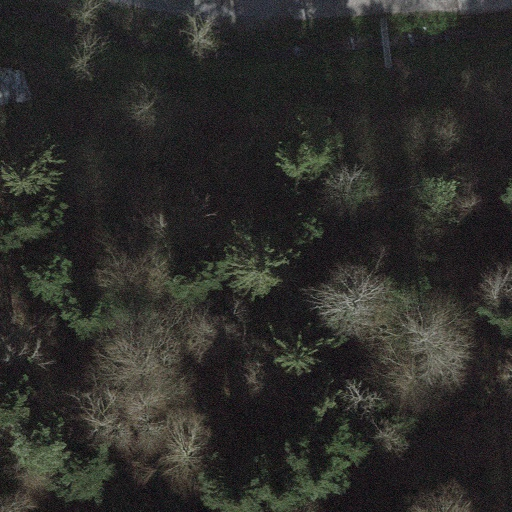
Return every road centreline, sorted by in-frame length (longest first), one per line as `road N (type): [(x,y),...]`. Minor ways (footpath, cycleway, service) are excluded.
road 1 (track): [(511,382),(200,511)]
road 2 (track): [(153,0),(230,9),(277,0)]
